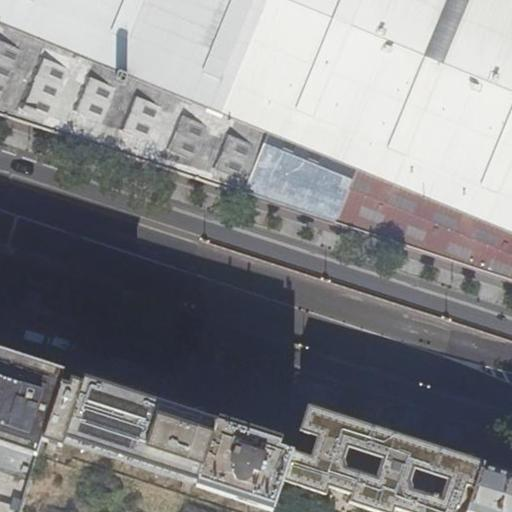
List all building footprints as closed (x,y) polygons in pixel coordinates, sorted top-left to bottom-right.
[(511,0),(0,0),(0,116),(390,244),(511,283),(511,0)] [(0,511),(273,511),(284,482),(293,453),(279,448),(280,444),(269,440),(196,416),(128,395),(80,379),(39,365),(0,352),(0,511)] [(366,454),(375,428),(337,416),(308,406),(299,432),(311,436),(310,441),(316,443),(311,459),(293,453),(284,482),(326,496),(329,488),(352,496),(360,475),(345,470),(342,461),(347,448),(366,454)] [(431,476),(440,449),(422,443),(387,432),(385,431),(375,428),(366,454),(364,460),(370,462),(371,456),(377,458),(375,463),(382,465),(376,480),(360,475),(350,503),(375,511),(393,511),(394,509),(402,511),(419,511),(425,496),(412,491),(409,484),(414,470),(431,476)] [(472,499),(483,463),(461,456),(440,449),(431,476),(448,481),(441,501),(425,496),(419,511),(454,511),(456,507),(459,508),(464,492),(468,493),(466,498),(472,499)] [(511,511),(511,472),(483,463),(472,499),(468,510),(474,511),(511,511)]
